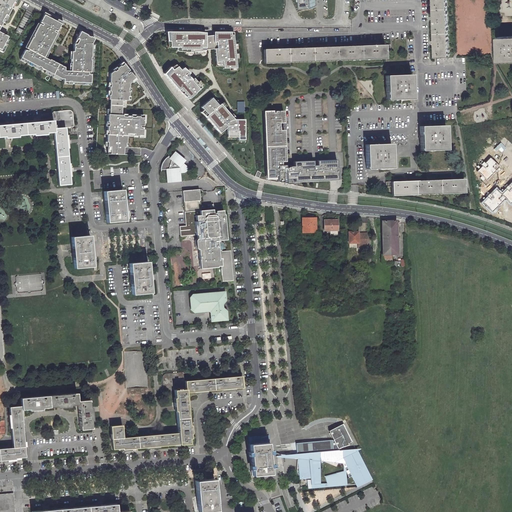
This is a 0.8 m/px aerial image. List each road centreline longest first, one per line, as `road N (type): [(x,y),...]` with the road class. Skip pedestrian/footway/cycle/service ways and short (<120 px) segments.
road 1 (tertiary): [(243,191),(423,217),(511,245)]
road 2 (residential): [(157,223),(92,224),(73,104),(0,106)]
road 3 (residential): [(224,457),(0,477)]
road 4 (residential): [(157,223),(169,334),(251,331)]
road 5 (residential): [(243,191),(251,331)]
road 6 (residential): [(251,331),(257,399),(235,425),(224,457)]
